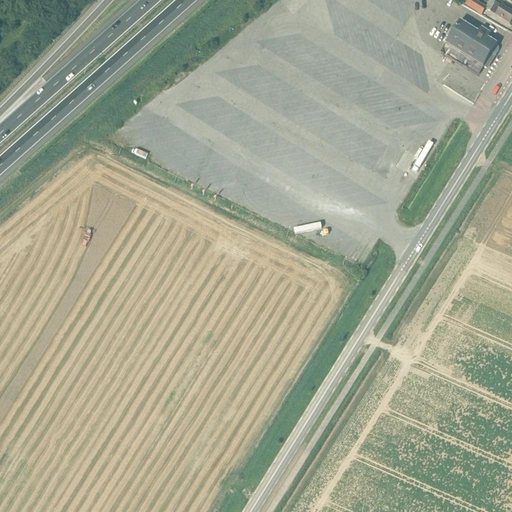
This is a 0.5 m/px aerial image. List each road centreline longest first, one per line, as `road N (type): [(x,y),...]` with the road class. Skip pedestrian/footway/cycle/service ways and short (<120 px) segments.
road 1 (primary): [(250,511),(482,143)]
road 2 (motorway): [(0,165),(185,0)]
road 3 (motorway): [(149,0),(0,132)]
road 4 (motorway): [(107,0),(0,112)]
